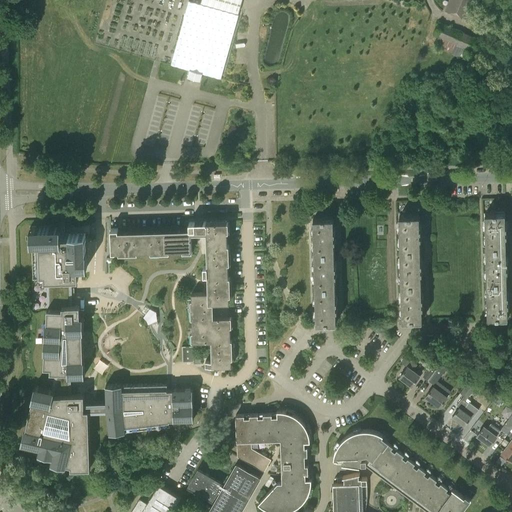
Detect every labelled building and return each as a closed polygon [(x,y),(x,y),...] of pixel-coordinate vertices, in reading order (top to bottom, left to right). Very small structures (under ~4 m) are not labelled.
[(223,78),(241,0),(203,0),(202,3),(190,0),(187,0),(173,65),(191,69),(189,77),(202,80),(204,73),(223,78)] [(465,18),(473,0),(449,0),(445,10),(465,18)] [(474,51),(479,39),(440,22),(435,35),(474,51)] [(508,317),(508,313),(506,222),(505,212),(485,213),(488,317),(508,317)] [(402,320),(422,319),(420,242),(419,215),(399,215),(402,320)] [(336,322),(333,217),(313,218),(316,323),(336,322)] [(230,302),(229,279),(227,221),(189,222),(189,229),(211,229),(211,247),(210,247),(210,255),(210,261),(212,261),(212,279),(211,279),(211,293),(213,293),(213,301),(213,302),(230,302)] [(39,277),(39,278),(42,278),(49,278),(49,308),(47,307),(47,311),(46,322),(45,322),(44,352),(45,352),(44,366),(50,367),(50,371),(58,372),(54,390),(40,387),(34,385),(31,401),(32,401),(25,428),(25,427),(22,439),(21,443),(46,448),(46,455),(58,458),(59,464),(66,466),(67,463),(71,464),(71,468),(81,468),(90,468),(89,409),(107,409),(109,433),(126,431),(125,430),(170,425),(169,420),(194,419),(193,388),(170,388),(167,388),(167,383),(122,385),(122,384),(106,384),(106,401),(106,403),(84,404),(84,393),(69,394),(69,383),(69,375),(85,375),(84,360),(84,359),(83,359),(83,331),(84,331),(83,316),(80,316),(80,305),(70,305),(70,295),(74,294),(74,291),(74,287),(70,287),(69,277),(79,277),(78,267),(87,267),(87,250),(86,250),(85,233),(69,233),(69,234),(61,234),(61,225),(30,226),(30,243),(37,242),(39,277)] [(111,252),(192,249),(192,241),(192,232),(167,233),(167,232),(152,232),(152,234),(135,234),(135,233),(120,233),(120,235),(112,235),(111,235),(111,252)] [(192,293),(193,341),(193,342),(211,341),(211,333),(210,333),(209,316),(211,316),(210,301),(209,301),(208,292),(192,293)] [(232,366),(230,317),(213,317),(214,360),(205,360),(206,366),(215,366),(232,366)] [(194,361),(193,346),(182,346),(183,361),(194,361)] [(399,376),(411,386),(419,375),(422,372),(419,370),(416,372),(413,370),(417,363),(412,360),(406,355),(401,361),(407,366),(399,376)] [(452,361),(446,357),(442,362),(428,380),(434,385),(425,396),(439,407),(447,396),(451,391),(437,381),(452,361)] [(423,376),(428,380),(442,362),(435,360),(423,376)] [(472,377),(460,393),(467,398),(479,382),(472,377)] [(459,407),(452,416),(458,421),(458,422),(462,425),(462,424),(464,425),(471,416),(473,417),(479,409),(463,397),(457,405),(459,407)] [(311,482),(311,480),(311,478),(308,478),(307,441),(310,441),(310,439),(310,437),(309,435),(308,432),(307,430),(307,428),(305,426),(304,423),(303,422),(301,420),(300,418),(299,417),(298,416),(296,415),(294,413),(292,412),(290,411),(288,411),(285,410),(280,410),(277,410),(277,413),(236,414),(237,445),(237,457),(264,472),(271,460),(251,449),(251,441),(280,439),(282,482),(277,482),(258,502),(259,503),(261,505),(263,506),(265,507),(266,508),(268,509),(270,509),(272,510),(275,511),(277,511),(280,511),(282,511),(284,511),(287,510),(289,510),(291,509),(293,508),(295,507),(296,506),(299,505),(300,504),(302,502),(303,501),(305,499),(305,498),(306,497),(307,495),(308,493),(309,492),(309,490),(310,489),(311,486),(311,484),(311,482)] [(501,429),(507,434),(511,427),(511,423),(507,420),(501,429)] [(490,444),(495,438),(496,435),(500,431),(495,427),(496,426),(491,423),(487,428),(484,426),(477,435),(490,444)] [(355,431),(353,432),(351,433),(349,434),(348,435),(346,436),(345,437),(343,439),(341,441),(340,442),(339,444),(338,446),(336,448),(336,450),(335,451),(334,454),(334,456),(333,458),(337,458),(337,463),(359,466),(359,464),(367,464),(366,457),(367,455),(372,459),(370,462),(435,511),(458,511),(461,509),(461,510),(462,510),(468,500),(452,488),(449,492),(446,490),(448,488),(381,438),(383,435),(382,434),(380,433),(378,432),(376,431),(374,431),(372,430),(371,430),(369,429),(367,429),(366,429),(364,429),(362,430),(360,430),(359,430),(357,430),(355,431)] [(511,438),(501,453),(511,461),(511,460),(511,438)] [(212,499),(216,492),(220,494),(216,501),(209,511),(238,511),(259,477),(237,464),(223,489),(219,487),(222,483),(198,469),(188,486),(212,499)] [(358,511),(359,510),(364,510),(365,510),(366,506),(366,504),(367,502),(367,500),(367,498),(367,495),(367,493),(367,491),(367,484),(367,477),(359,477),(359,473),(360,473),(360,472),(337,477),(338,488),(335,488),(335,497),(338,497),(338,502),(335,502),(335,511),(358,511)] [(171,511),(180,497),(159,484),(147,503),(139,499),(131,511),(171,511)]
